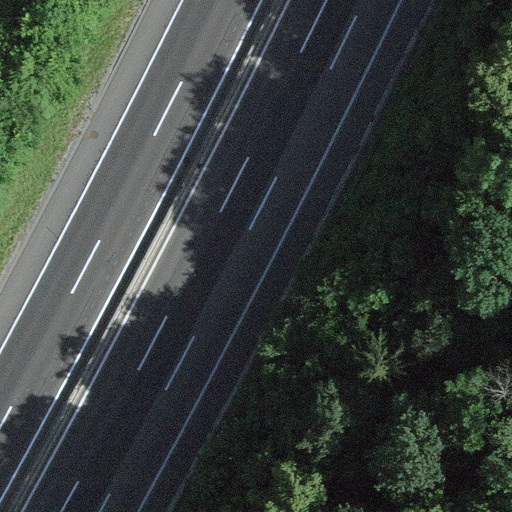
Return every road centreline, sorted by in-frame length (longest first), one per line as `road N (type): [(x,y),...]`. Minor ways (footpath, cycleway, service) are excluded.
road 1 (motorway): [(88,511),(345,0)]
road 2 (motorway): [(221,0),(0,437)]
